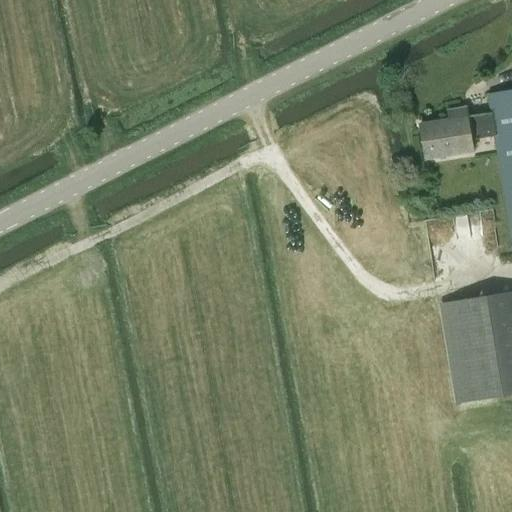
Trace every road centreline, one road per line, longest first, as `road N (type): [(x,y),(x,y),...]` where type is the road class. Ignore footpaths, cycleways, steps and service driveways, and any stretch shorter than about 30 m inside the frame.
road 1 (unclassified): [(0,224),(439,0)]
road 2 (track): [(246,96),(272,154),(367,282),(394,296),(511,274)]
road 3 (track): [(0,287),(272,154)]
